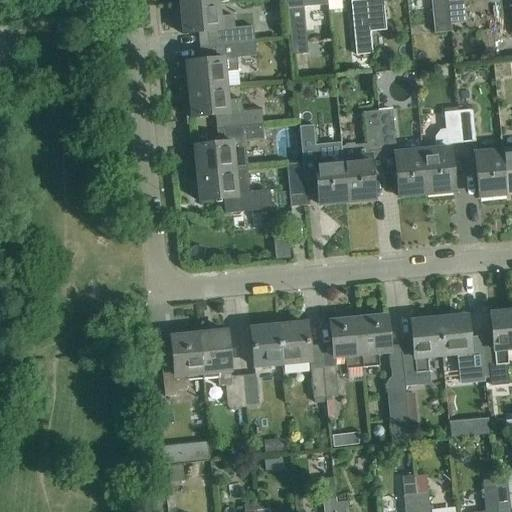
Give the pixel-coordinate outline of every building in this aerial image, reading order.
[(449,27),(446,0),(431,0),(434,28),(449,27)] [(446,0),(449,27),(466,25),(464,0),(446,0)] [(366,3),(370,35),(386,33),(383,1),(366,3)] [(218,3),(180,7),(182,35),(207,32),(208,46),(254,42),(253,27),(235,28),(233,15),(220,17),(218,3)] [(370,35),(366,3),(352,5),(357,58),(372,57),(370,35)] [(290,35),(305,33),(303,10),(287,11),(290,35)] [(308,11),(309,31),(329,30),(328,10),(308,11)] [(305,33),(290,35),(292,59),(307,57),(305,33)] [(254,42),(208,46),(210,60),(185,63),(188,90),(227,86),(224,60),(255,56),(254,42)] [(228,100),(227,86),(188,90),(191,118),(215,116),(217,130),(262,125),(261,110),(243,112),(242,99),(228,100)] [(472,110),(458,111),(461,143),(475,142),(472,110)] [(381,150),(378,119),(377,111),(364,112),(367,151),(381,150)] [(461,143),(458,111),(444,113),(447,144),(461,143)] [(392,118),(378,119),(381,150),(395,149),(392,118)] [(262,125),(217,130),(218,144),(193,146),(196,174),(248,169),(245,142),(264,140),(262,125)] [(316,157),(313,126),(298,127),(301,158),(316,157)] [(340,143),(315,146),(316,155),(316,157),(316,161),(341,159),(340,143)] [(421,151),(425,195),(454,192),(449,148),(421,151)] [(511,150),(502,151),(506,192),(511,190),(511,150)] [(425,195),(421,151),(394,154),(398,197),(425,195)] [(506,192),(502,151),(474,154),(478,197),(480,197),(480,194),(506,192)] [(341,159),(345,199),(372,197),(373,200),(374,200),(370,156),(341,159)] [(345,199),(341,159),(316,161),(314,161),(318,205),(320,205),(320,202),(345,199)] [(305,204),(301,164),(287,166),(290,205),(305,204)] [(248,169),(196,174),(199,202),(223,199),(225,214),(271,210),(269,190),(250,192),(248,169)] [(492,336),(480,337),(484,379),(497,378),(498,389),(510,388),(506,350),(511,349),(511,311),(490,314),(492,336)] [(403,381),(400,346),(389,347),(386,316),(358,319),(362,367),(378,366),(377,354),(389,353),(391,378),(391,382),(403,381)] [(484,379),(480,337),(468,339),(466,316),(438,319),(441,356),(456,354),(459,382),(484,379)] [(332,344),(320,345),(322,369),(335,368),(334,359),(345,358),(346,369),(362,367),(358,319),(330,322),(332,344)] [(413,344),(400,346),(403,381),(404,387),(405,387),(429,385),(426,357),(441,356),(438,319),(410,322),(413,344)] [(306,324),(278,327),(281,365),(310,362),(310,370),(322,369),(320,345),(308,347),(306,324)] [(281,365),(278,327),(250,329),(254,367),(281,365)] [(226,332),(198,334),(202,374),(217,373),(218,387),(231,386),(233,410),(246,408),(245,407),(242,377),(240,357),(229,358),(226,332)] [(202,374),(198,334),(170,337),(173,363),(161,364),(165,397),(177,396),(176,391),(189,390),(187,376),(202,374)] [(335,368),(322,369),(324,399),(337,398),(335,368)] [(322,369),(310,370),(313,400),(324,399),(322,369)] [(242,377),(245,407),(259,406),(256,375),(242,377)] [(387,383),(392,444),(410,442),(409,431),(406,394),(405,387),(404,387),(403,381),(391,382),(391,378),(390,379),(388,381),(387,383)] [(409,431),(419,430),(415,394),(406,394),(409,431)] [(373,431),(373,435),(376,437),(380,438),(382,435),(383,431),(380,428),(376,428),(373,431)] [(344,435),(332,436),(333,448),(345,447),(344,435)] [(288,439),(277,440),(278,452),(289,451),(288,439)] [(179,448),(161,449),(163,465),(181,463),(179,448)] [(181,467),(163,469),(164,484),(182,482),(181,467)] [(430,511),(428,493),(427,477),(413,479),(416,511),(430,511)] [(335,511),(335,504),(332,479),(320,480),(322,511),(335,511)] [(399,481),(401,496),(402,511),(416,511),(413,479),(399,481)] [(494,487),(497,511),(509,511),(507,486),(494,487)] [(497,511),(494,487),(483,488),(485,511),(497,511)] [(349,511),(348,503),(335,504),(335,511),(349,511)]
